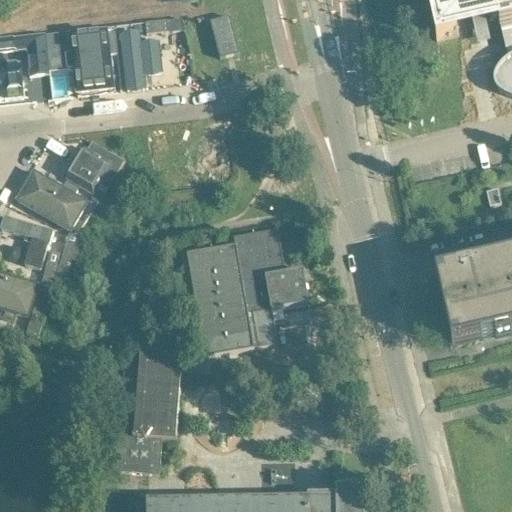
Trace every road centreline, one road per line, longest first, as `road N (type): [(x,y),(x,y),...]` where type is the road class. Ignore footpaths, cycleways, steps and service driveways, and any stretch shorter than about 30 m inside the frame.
road 1 (residential): [(23,132),(198,111),(328,73)]
road 2 (residential): [(432,511),(374,277)]
road 3 (residential): [(374,277),(328,73)]
road 4 (residential): [(374,277),(511,245)]
